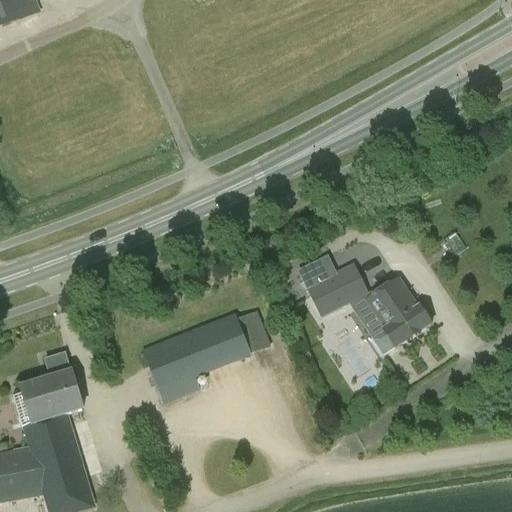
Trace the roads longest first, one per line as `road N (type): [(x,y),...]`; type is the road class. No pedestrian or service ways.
road 1 (primary): [(371,121),(204,202),(0,282)]
road 2 (primary): [(511,24),(371,121)]
road 3 (primary): [(371,121),(438,98),(511,58)]
